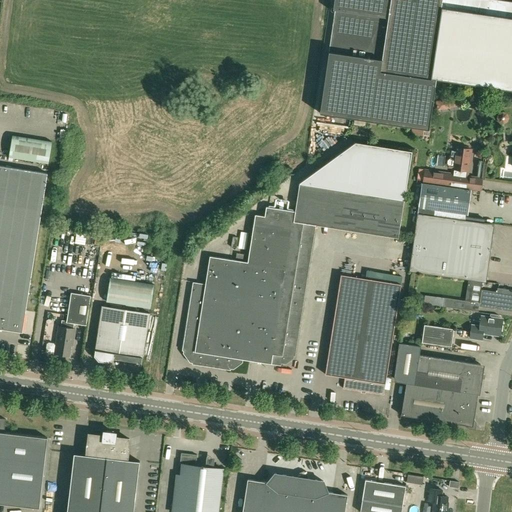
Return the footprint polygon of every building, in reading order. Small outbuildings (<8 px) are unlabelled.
[(462,0),(334,0),(333,10),(335,10),(329,51),(319,113),(429,129),(436,79),(511,90),(511,1),(499,0),(475,0),(475,2),(462,0)] [(52,142),(12,136),(9,157),(49,164),(52,142)] [(241,359),(243,360),(281,366),(281,362),(284,363),(291,358),(291,355),(295,356),(315,225),(398,238),(412,151),(355,142),(299,183),(300,183),(295,211),(266,207),(265,216),(255,215),(248,262),(210,256),(205,285),(193,283),(183,350),(186,351),(185,354),(190,360),(193,361),(193,364),(230,370),(231,367),(234,367),(240,362),(241,359)] [(452,174),(459,175),(467,176),(468,171),(471,149),(456,147),(454,157),(450,156),(446,159),(446,163),(448,167),(453,167),(452,174)] [(47,174),(0,166),(0,329),(22,333),(47,174)] [(438,172),(425,170),(423,182),(480,190),(482,178),(467,176),(459,175),(452,174),(438,172)] [(435,210),(467,215),(470,190),(422,183),(417,213),(429,215),(434,210),(435,210)] [(429,215),(417,213),(409,271),(486,282),(494,224),(429,215)] [(341,275),(325,374),(345,378),(343,388),(361,391),(362,389),(366,390),(365,392),(384,395),(401,284),(341,275)] [(150,308),(154,285),(109,278),(105,301),(150,308)] [(497,292),(481,290),(479,306),(509,311),(509,309),(511,309),(511,290),(497,288),(497,292)] [(48,344),(47,351),(48,353),(53,354),(55,353),(55,354),(59,355),(69,356),(71,346),(72,337),(74,337),(75,329),(73,329),(74,324),(86,325),(91,296),(71,293),(67,321),(62,320),(61,327),(59,326),(56,345),(55,343),(50,343),(48,344)] [(423,304),(464,310),(465,301),(445,298),(424,296),(423,304)] [(142,357),(141,363),(142,364),(150,313),(102,306),(95,350),(94,356),(99,361),(108,362),(113,359),(114,353),(142,357)] [(481,317),(480,326),(472,325),(470,338),(482,340),(483,333),(500,335),(502,320),(481,317)] [(419,337),(422,337),(422,342),(451,347),(454,329),(424,325),(423,332),(419,332),(419,337)] [(406,383),(415,384),(478,394),(480,395),(483,374),(479,374),(480,364),(420,355),(421,346),(401,343),(394,378),(406,380),(406,383)] [(415,384),(406,383),(401,415),(466,425),(469,429),(476,423),(474,420),(478,394),(415,384)] [(0,504),(39,509),(47,438),(4,433),(6,419),(0,418),(0,504)] [(100,511),(110,432),(104,432),(104,436),(89,434),(87,455),(74,453),(67,511),(100,511)] [(133,511),(140,461),(129,460),(127,460),(129,439),(115,437),(115,433),(110,432),(100,511),(133,511)] [(218,511),(223,469),(196,466),(197,455),(181,453),(179,468),(183,469),(182,480),(188,480),(183,511),(218,511)] [(328,492),(323,481),(308,479),(306,473),(307,473),(306,472),(294,477),(275,474),(268,483),(248,479),(242,511),(344,511),(348,495),(328,492)] [(411,474),(411,482),(427,483),(427,475),(411,474)] [(401,511),(402,507),(406,486),(365,480),(359,511),(401,511)] [(447,511),(448,509),(447,508),(448,497),(442,496),(442,490),(430,489),(428,501),(433,502),(432,511),(447,511)]
